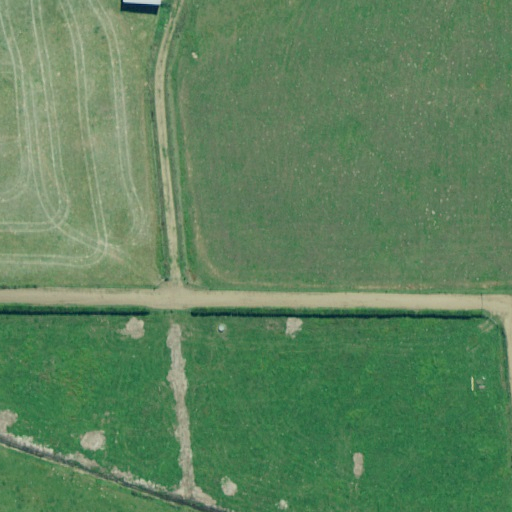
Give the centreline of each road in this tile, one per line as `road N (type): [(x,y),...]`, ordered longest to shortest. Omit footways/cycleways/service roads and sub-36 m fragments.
road 1 (track): [(172,290),(159,60),(178,0)]
road 2 (track): [(511,304),(294,296)]
road 3 (track): [(172,290),(0,289)]
road 4 (track): [(172,290),(294,296)]
